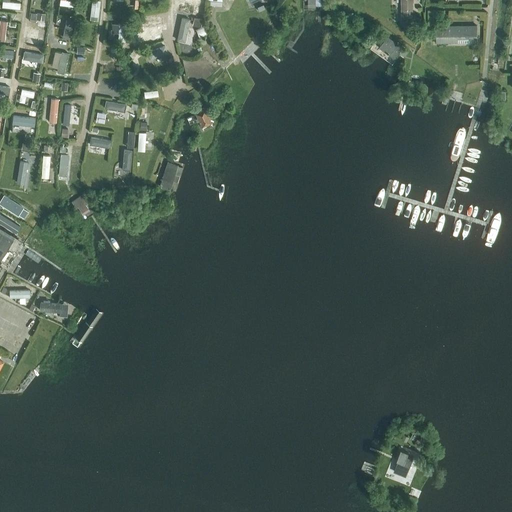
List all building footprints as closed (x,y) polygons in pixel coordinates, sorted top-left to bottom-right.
[(93,0),(90,18),(99,19),(101,0),(93,0)] [(401,0),(402,26),(412,25),(412,0),(401,0)] [(195,12),(198,13),(203,14),(205,5),(197,3),(195,12)] [(437,22),(438,11),(430,11),(429,21),(437,22)] [(136,27),(166,25),(166,16),(135,17),(136,27)] [(197,18),(194,17),(193,24),(201,26),(202,19),(197,18)] [(209,31),(206,25),(197,30),(200,35),(209,31)] [(468,32),(477,32),(477,25),(449,26),(449,30),(436,30),(436,42),(458,42),(458,38),(468,38),(468,32)] [(380,47),(395,58),(402,48),(387,37),(380,47)] [(157,55),(168,50),(165,44),(154,49),(157,55)] [(0,46),(0,56),(13,57),(13,47),(0,46)] [(24,56),(43,60),(45,53),(25,49),(24,56)] [(34,96),(35,90),(23,87),(21,94),(34,96)] [(159,88),(145,89),(145,97),(159,96),(159,88)] [(58,121),(59,97),(51,96),(50,120),(58,121)] [(107,98),(106,106),(126,110),(127,102),(107,98)] [(70,124),(73,103),(66,102),(63,123),(70,124)] [(211,122),(205,109),(209,107),(208,104),(193,111),(194,114),(196,114),(202,127),(211,122)] [(98,110),(97,120),(105,122),(107,112),(98,110)] [(36,125),(37,116),(14,113),(13,122),(36,125)] [(139,130),(138,149),(146,149),(147,130),(139,130)] [(90,144),(112,145),(113,137),(91,135),(90,144)] [(124,147),(124,168),(132,169),(133,147),(124,147)] [(50,176),(51,153),(43,152),(42,176),(50,176)] [(168,161),(159,186),(169,189),(177,164),(168,161)] [(0,201),(24,216),(28,209),(3,194),(0,198),(0,201)] [(88,207),(84,202),(86,201),(83,196),(78,199),(72,203),(76,208),(78,206),(81,212),(88,207)] [(6,219),(3,225),(15,232),(18,227),(6,219)] [(19,241),(0,229),(0,259),(5,262),(19,241)] [(29,290),(9,290),(9,298),(29,298),(29,290)] [(59,306),(36,305),(36,313),(59,314),(59,306)] [(81,341),(102,311),(96,307),(75,337),(81,341)] [(403,477),(407,467),(412,457),(406,455),(408,451),(401,448),(396,460),(400,461),(395,473),(403,477)]
